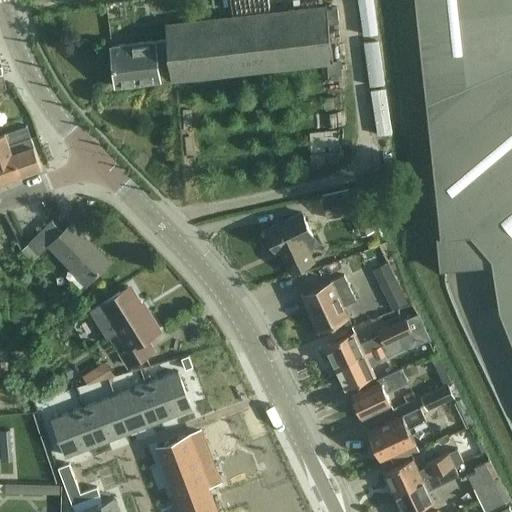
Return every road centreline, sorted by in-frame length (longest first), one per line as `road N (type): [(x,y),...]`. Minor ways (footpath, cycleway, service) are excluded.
road 1 (tertiary): [(337,511),(228,301),(175,236),(95,162)]
road 2 (tertiary): [(95,162),(31,74),(3,0)]
